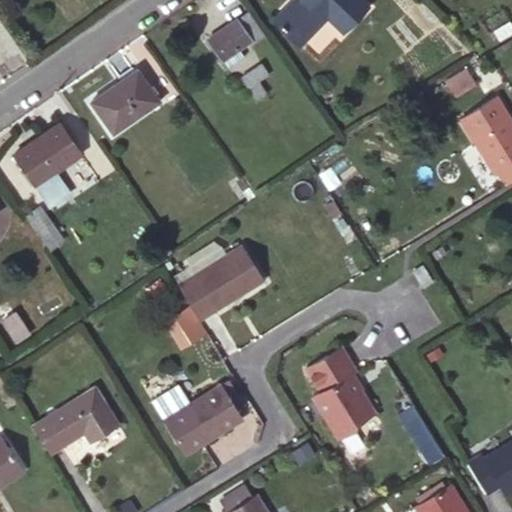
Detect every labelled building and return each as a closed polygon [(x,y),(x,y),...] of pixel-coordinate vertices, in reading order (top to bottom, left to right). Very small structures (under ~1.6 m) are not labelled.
[(291,0),(273,20),(298,46),(327,17),(343,32),(367,7),(359,0),(291,0)] [(236,19),(250,40),(254,44),(264,36),(247,12),(236,19)] [(238,48),(250,40),(236,19),(206,39),(221,60),(238,48)] [(245,58),(238,48),(221,60),(229,70),(245,58)] [(262,64),(241,79),(248,88),(270,74),(262,64)] [(465,66),(444,79),(454,96),(476,83),(465,66)] [(136,70),(90,101),(112,134),(159,102),(136,70)] [(268,94),(261,84),(250,91),(257,102),(268,94)] [(511,180),(511,124),(495,97),(460,119),(494,175),(497,173),(504,185),(511,180)] [(58,123),(13,154),(34,185),(35,184),(53,171),(80,154),(58,123)] [(53,171),(35,184),(44,197),(63,184),(53,171)] [(40,207),(25,216),(49,250),(52,247),(58,256),(69,248),(40,207)] [(241,245),(175,285),(199,321),(263,281),(241,245)] [(422,265),(411,272),(421,287),(431,281),(422,265)] [(182,349),(206,331),(185,304),(162,322),(182,349)] [(14,313),(2,320),(17,341),(27,334),(14,313)] [(339,346),(304,367),(319,392),(311,395),(335,434),(340,436),(357,425),(355,423),(373,412),(350,373),(354,370),(339,346)] [(219,384),(228,398),(235,394),(226,380),(219,384)] [(176,384),(151,401),(163,419),(188,404),(176,384)] [(188,404),(163,419),(185,454),(241,419),(235,410),(228,398),(219,384),(188,404)] [(93,387),(32,426),(48,453),(83,432),(89,441),(116,424),(93,387)] [(242,405),(235,394),(228,398),(235,410),(242,405)] [(0,436),(0,485),(22,471),(0,436)] [(479,454),(466,462),(485,493),(499,485),(505,494),(511,489),(511,438),(482,458),(479,454)] [(468,511),(450,483),(413,507),(416,511),(468,511)] [(231,493),(238,505),(252,497),(244,485),(231,493)] [(227,511),(238,505),(231,493),(220,499),(227,511)] [(267,511),(257,495),(252,497),(238,505),(227,511),(267,511)]
